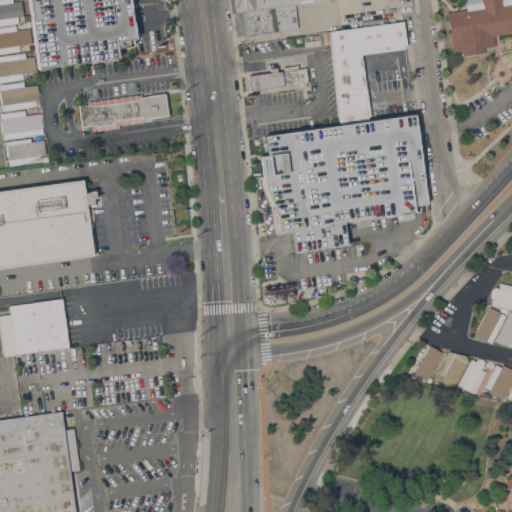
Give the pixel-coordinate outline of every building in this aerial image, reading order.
[(0,0),(11,0),(12,2),(20,1),(23,22),(0,24),(0,0)] [(127,0),(131,21),(132,20),(134,38),(131,39),(131,45),(115,47),(117,58),(37,69),(27,0),(127,0)] [(231,0),(325,0),(294,4),(233,12),(231,0)] [(461,50),(452,51),(446,11),(465,8),(465,3),(481,1),(480,0),(511,0),(511,32),(493,35),(494,45),(483,47),(484,51),(462,54),(461,50)] [(294,4),(297,28),(269,32),(269,33),(241,37),(241,35),(236,36),(233,12),(294,4)] [(402,22),(405,45),(402,46),(402,48),(360,54),(369,116),(366,116),(367,119),(338,123),(329,32),(402,22)] [(0,27),(15,25),(16,30),(29,28),(31,43),(18,45),(18,51),(0,54),(0,27)] [(25,58),(33,56),(35,71),(26,72),(26,74),(22,74),(23,79),(0,82),(0,55),(24,52),(25,58)] [(249,90),(247,75),(250,74),(258,73),(265,73),(265,72),(269,71),(269,67),(275,67),(276,71),(282,70),(282,67),(296,65),(297,68),(305,67),(307,82),(306,82),(306,85),(305,85),(305,86),(302,87),(302,88),(295,89),(295,88),(276,90),(276,92),(269,93),(268,91),(265,92),(265,88),(249,90)] [(1,111),(0,102),(0,83),(23,81),(23,86),(36,84),(36,87),(37,87),(38,90),(37,90),(38,99),(34,100),(35,106),(1,111)] [(141,94),(141,96),(164,93),(167,115),(144,118),(144,121),(118,124),(119,127),(91,131),(90,125),(81,126),(78,105),(87,104),(87,101),(141,94)] [(3,140),(2,133),(0,133),(0,112),(24,110),(25,115),(40,113),(40,115),(42,115),(42,119),(41,119),(43,134),(3,140)] [(426,204),(412,207),(413,212),(409,212),(410,218),(397,220),(397,214),(342,222),(346,244),(293,252),(290,230),(280,231),(279,222),(277,222),(275,209),(273,209),(264,187),(259,155),(266,154),(264,136),(413,115),(426,204)] [(8,165),(6,156),(5,156),(4,145),(5,145),(4,141),(29,137),(30,141),(43,140),(45,154),(41,155),(41,161),(8,165)] [(92,255),(0,267),(0,190),(82,179),(83,192),(88,191),(88,188),(95,187),(96,193),(98,193),(99,197),(92,198),(92,203),(85,204),(92,255)] [(511,310),(490,305),(491,299),(490,298),(491,297),(490,297),(492,288),(493,288),(493,287),(498,288),(499,282),(511,285),(511,310)] [(8,305),(61,298),(68,347),(3,356),(0,335),(0,314),(9,313),(8,305)] [(488,306),(504,315),(490,343),(486,340),(485,342),(472,335),(488,306)] [(509,312),(511,313),(511,346),(508,345),(501,342),(501,343),(494,340),(509,312)] [(425,381),(412,374),(428,345),(441,352),(425,381)] [(452,381),(448,379),(447,381),(450,383),(449,386),(445,384),(444,386),(438,382),(443,373),(438,370),(446,354),(451,356),(454,352),(460,355),(460,356),(464,359),(452,381)] [(470,358),(475,361),(477,358),(478,359),(479,357),(484,360),(483,361),(484,361),(480,368),(485,371),(474,393),(469,390),(468,391),(462,388),(462,387),(457,384),(470,358)] [(511,371),(500,395),(495,393),(491,399),(485,396),(490,386),(484,383),(495,363),(500,366),(502,363),(508,367),(508,368),(511,371)] [(0,511),(0,419),(60,411),(63,429),(72,428),(78,470),(69,471),(74,511),(0,511)] [(511,477),(505,478),(506,488),(498,488),(500,510),(511,508),(511,501),(511,489),(511,477)]
